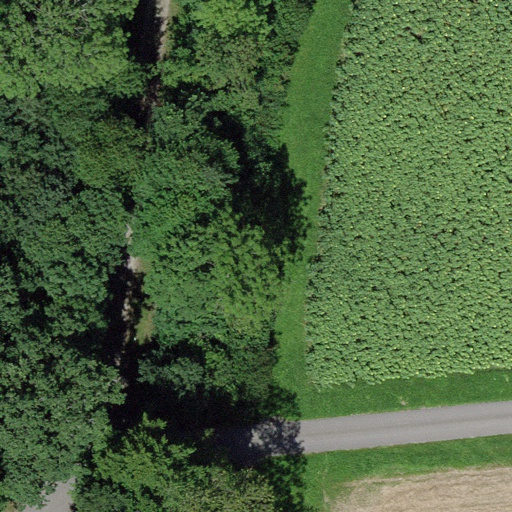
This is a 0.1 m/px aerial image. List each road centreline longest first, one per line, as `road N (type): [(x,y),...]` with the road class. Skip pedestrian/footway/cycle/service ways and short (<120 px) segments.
road 1 (unclassified): [(45,511),(115,458),(170,444),(511,419)]
road 2 (track): [(159,0),(137,166),(115,458)]
road 3 (track): [(0,368),(118,397)]
